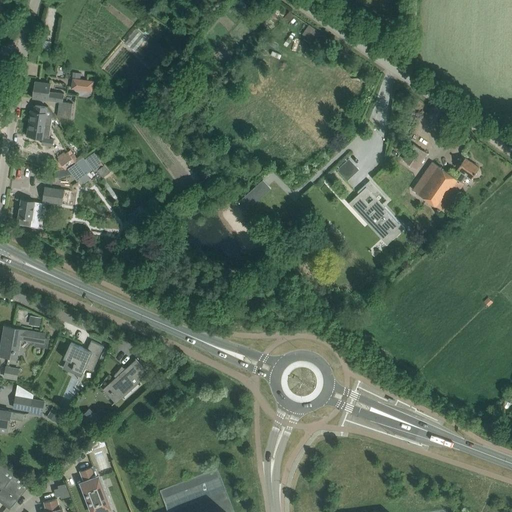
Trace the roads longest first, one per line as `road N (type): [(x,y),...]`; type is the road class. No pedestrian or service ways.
road 1 (tertiary): [(274,373),(0,251)]
road 2 (residential): [(487,133),(296,0)]
road 3 (tertiary): [(511,461),(324,395)]
road 4 (residential): [(9,128),(40,0)]
